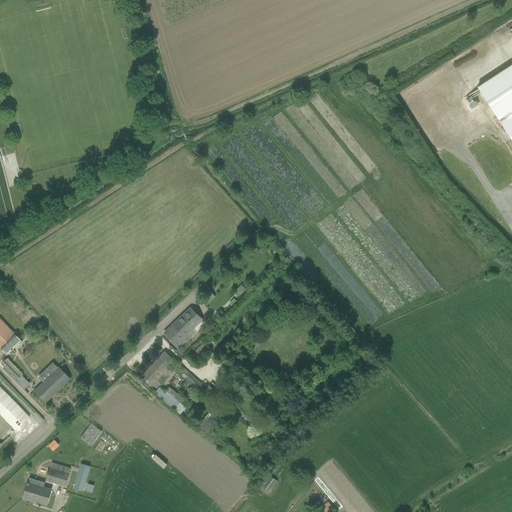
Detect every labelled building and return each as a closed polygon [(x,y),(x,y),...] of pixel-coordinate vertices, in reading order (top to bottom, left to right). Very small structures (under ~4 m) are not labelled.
[(511,64),(477,86),(511,141),(511,64)] [(201,320),(190,309),(164,334),(178,348),(192,335),(191,334),(194,331),(191,329),(201,320)] [(22,331),(17,336),(0,317),(0,346),(6,353),(21,339),(20,339),(25,334),(22,331)] [(198,363),(211,350),(204,343),(191,356),(198,363)] [(174,361),(172,359),(165,352),(146,371),(147,372),(143,377),(151,383),(150,384),(155,388),(160,383),(161,384),(165,379),(164,379),(171,371),(168,368),(174,361)] [(22,376),(3,358),(0,364),(18,381),(22,376)] [(45,403),(70,379),(59,367),(58,368),(52,363),(39,376),(44,382),(34,391),(45,403)] [(185,380),(195,389),(194,390),(199,394),(206,386),(202,382),(201,383),(178,363),(174,368),(186,379),(185,380)] [(215,391),(208,385),(202,392),(209,398),(215,391)] [(0,414),(16,431),(29,418),(0,386),(0,414)] [(190,404),(174,391),(170,388),(166,392),(160,387),(155,392),(172,406),(181,414),(190,404)] [(266,444),(259,450),(266,457),(272,450),(266,444)] [(50,468),(46,480),(65,486),(71,467),(52,461),(52,462),(44,460),(42,465),(50,468)] [(71,488),(81,491),(88,466),(79,463),(71,488)] [(268,476),(261,487),(270,493),(278,482),(268,476)] [(46,505),(49,495),(51,488),(28,481),(23,499),(32,501),(32,500),(46,505)] [(336,511),(325,497),(317,504),(323,511),(336,511)]
